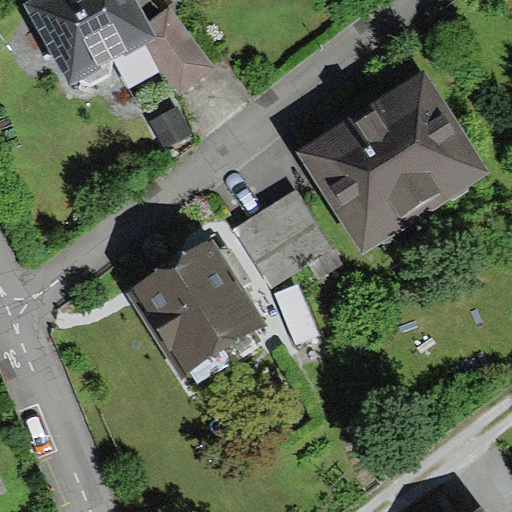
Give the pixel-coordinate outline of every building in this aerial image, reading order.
[(85,0),(31,31),(69,97),(145,53),(138,40),(114,0),(85,0)] [(164,25),(138,40),(145,53),(172,99),(198,84),(164,25)] [(304,177),(364,269),(484,191),(424,99),(391,121),(304,177)] [(291,204),(233,239),(263,290),(322,256),(291,204)] [(135,312),(185,397),(251,358),(215,298),(200,274),(135,312)]
